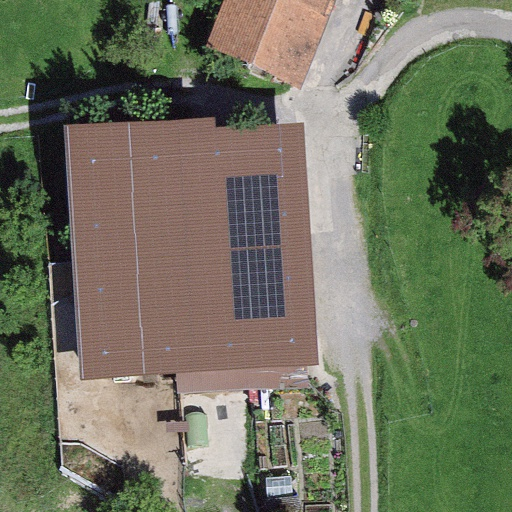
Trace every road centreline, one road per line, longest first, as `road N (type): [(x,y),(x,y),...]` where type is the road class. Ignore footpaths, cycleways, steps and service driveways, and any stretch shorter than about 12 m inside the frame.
road 1 (track): [(312,151),(362,511)]
road 2 (track): [(312,151),(228,116),(108,119),(0,145)]
road 3 (unclassified): [(511,59),(470,39),(381,63),(312,151)]
road 4 (track): [(312,151),(353,0)]
